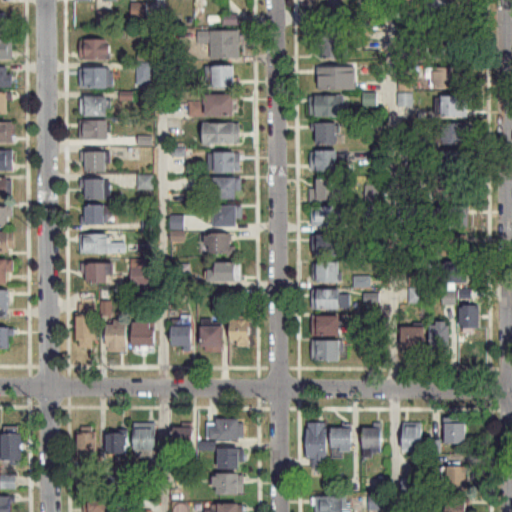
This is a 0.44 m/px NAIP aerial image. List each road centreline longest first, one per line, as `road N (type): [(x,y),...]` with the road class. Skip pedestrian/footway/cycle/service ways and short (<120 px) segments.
road 1 (residential): [(0,384),(511,391)]
road 2 (residential): [(498,0),(505,511)]
road 3 (residential): [(44,0),(48,511)]
road 4 (residential): [(274,0),(278,511)]
